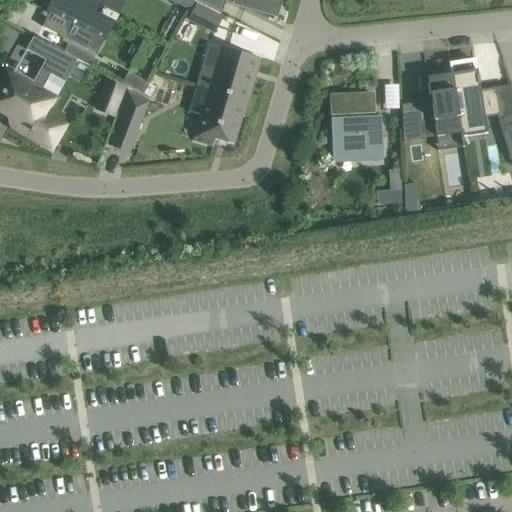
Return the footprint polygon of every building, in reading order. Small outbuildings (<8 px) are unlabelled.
[(116,20),(75,0),(53,0),(48,11),(46,10),(46,12),(71,24),(63,38),(85,49),(92,36),(93,36),(102,17),(114,23),(116,20)] [(75,0),(116,20),(117,18),(105,11),(111,0),(75,0)] [(167,0),(168,0),(189,11),(195,0),(194,0),(167,0)] [(273,15),(272,19),(274,20),(279,0),(278,0),(245,0),(244,4),(236,2),(236,4),(273,15)] [(196,5),(188,20),(215,34),(222,19),(196,5)] [(33,82),(24,77),(20,84),(7,76),(0,87),(0,111),(7,115),(8,113),(15,117),(10,125),(50,148),(62,127),(42,116),(45,111),(32,104),(45,81),(46,82),(50,75),(62,82),(71,65),(74,66),(77,61),(63,54),(33,38),(26,50),(45,61),(33,82)] [(94,59),(67,45),(63,54),(77,61),(89,67),(94,59)] [(197,87),(248,103),(261,60),(224,49),(222,53),(218,68),(204,64),(197,87)] [(480,92),(475,60),(449,64),(451,76),(452,75),(459,122),(460,133),(461,138),(485,134),(486,134),(486,130),(484,118),(499,116),(495,89),(480,92)] [(128,73),(122,84),(143,95),(149,84),(128,73)] [(452,75),(451,76),(427,79),(430,102),(414,104),(419,134),(435,132),(436,137),(460,133),(459,122),(452,75)] [(119,98),(123,88),(108,83),(104,93),(119,98)] [(244,117),(248,103),(197,87),(197,89),(208,92),(193,142),(212,147),(214,139),(234,145),(242,116),(244,117)] [(149,101),(128,94),(117,123),(137,131),(149,101)] [(334,154),(381,152),(380,139),(381,139),(380,118),(374,118),(373,95),(330,97),(333,141),(334,154)] [(510,160),(511,159),(511,120),(499,124),(510,160)] [(401,192),(377,193),(378,205),(402,204),(401,192)]
